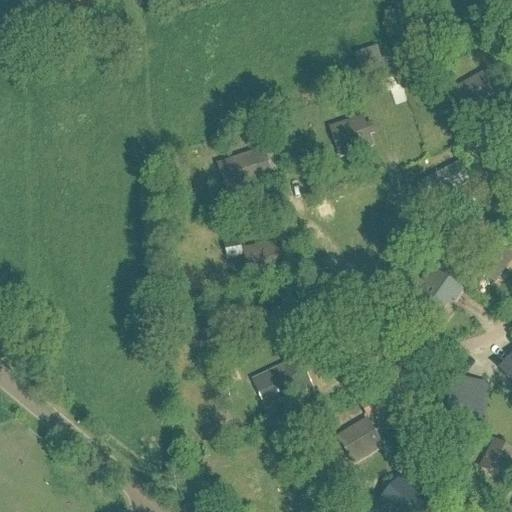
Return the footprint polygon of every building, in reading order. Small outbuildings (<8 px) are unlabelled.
[(377,49),(354,57),(363,84),(386,76),(377,49)] [(393,83),(399,102),(426,93),(420,74),(393,83)] [(452,94),(467,120),(501,101),(486,75),(452,94)] [(363,120),(329,131),(339,162),(373,151),(363,120)] [(301,157),(316,152),(313,142),(297,148),(301,157)] [(216,167),(227,200),(263,188),(252,155),(216,167)] [(223,248),(226,262),(242,259),(240,245),(223,248)] [(277,246),(243,253),(249,285),(284,278),(277,246)] [(479,273),(495,286),(511,265),(511,256),(500,247),(479,273)] [(427,285),(411,310),(435,326),(451,302),(455,305),(461,296),(428,275),(423,283),(427,285)] [(198,323),(202,343),(233,336),(229,316),(198,323)] [(290,342),(297,354),(307,348),(301,337),(290,342)] [(323,359),(326,366),(331,375),(347,367),(352,364),(344,349),(323,359)] [(273,391),(265,394),(271,406),(299,393),(301,398),(311,393),(296,360),(286,364),(288,369),(267,379),(273,391)] [(511,361),(500,375),(511,385),(511,361)] [(455,384),(449,418),(480,423),(485,390),(455,384)] [(336,441),(352,470),(385,452),(369,423),(336,441)] [(236,470),(252,459),(240,440),(224,451),(236,470)] [(511,455),(495,446),(485,465),(505,475),(511,461),(511,455)] [(389,511),(428,511),(430,510),(400,484),(381,504),(389,511)]
